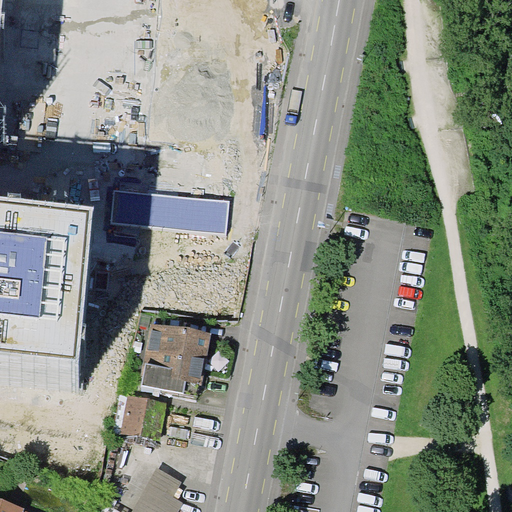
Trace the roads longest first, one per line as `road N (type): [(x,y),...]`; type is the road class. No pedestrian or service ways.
road 1 (tertiary): [(336,0),(238,511)]
road 2 (unknown): [(0,190),(134,170)]
